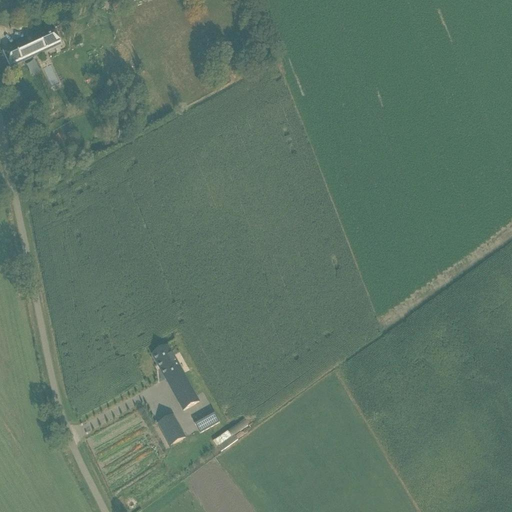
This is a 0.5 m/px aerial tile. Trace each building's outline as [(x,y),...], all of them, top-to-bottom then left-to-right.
[(107,0),(108,0),(115,13),(125,7),(120,0),(107,0)] [(10,69),(19,64),(22,63),(21,60),(60,43),(53,28),(2,51),(10,69)] [(44,69),(52,87),(59,84),(52,66),(44,69)] [(66,140),(62,133),(55,137),(59,144),(66,140)] [(31,145),(29,136),(19,138),(22,147),(31,145)] [(168,346),(152,355),(184,411),(200,402),(168,346)] [(213,412),(194,423),(200,434),(219,423),(213,412)] [(159,424),(171,446),(185,438),(173,416),(159,424)] [(213,441),(220,452),(236,442),(229,431),(213,441)]
